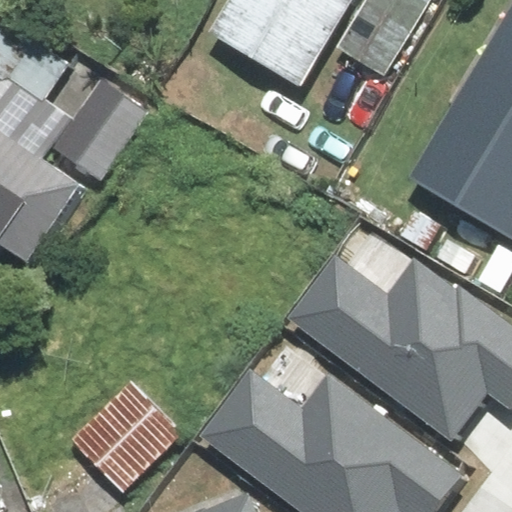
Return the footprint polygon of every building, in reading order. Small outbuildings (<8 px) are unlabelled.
[(314,94),(369,0),(251,0),(227,42),(314,94)] [(447,0),(371,0),(340,55),(397,88),(447,0)] [(511,0),(496,0),(403,165),(511,225),(511,0)] [(95,189),(0,127),(0,279),(16,255),(41,271),(95,189)] [(345,246),(295,314),(460,437),(497,388),(511,398),(511,316),(426,253),(401,287),(345,246)] [(260,364),(210,432),(317,511),(407,511),(412,505),(421,511),(449,511),(479,472),(342,371),(316,405),(260,364)] [(186,444),(132,388),(70,447),(125,504),(186,444)] [(14,511),(0,475),(0,511),(14,511)] [(273,511),(266,491),(206,511),(273,511)]
